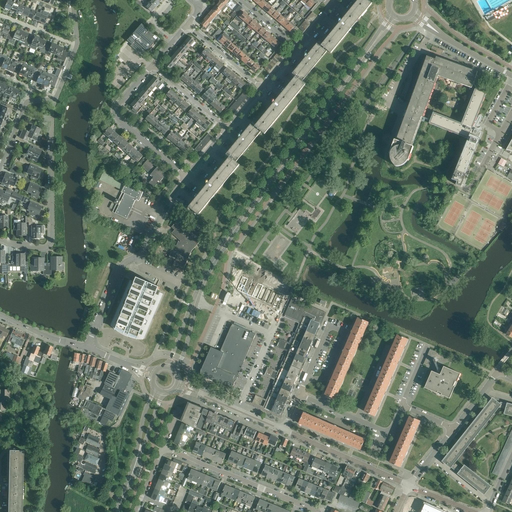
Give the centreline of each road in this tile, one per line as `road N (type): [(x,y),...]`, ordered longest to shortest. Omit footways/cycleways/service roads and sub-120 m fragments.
road 1 (unclassified): [(194,301),(223,246),(394,16)]
road 2 (residential): [(87,348),(117,268),(142,254),(187,179)]
road 3 (residential): [(0,240),(45,248),(50,242),(53,99)]
road 4 (residential): [(317,511),(162,446)]
road 5 (residential): [(187,179),(116,118),(153,65)]
road 6 (tertiary): [(409,486),(282,430)]
road 7 (residential): [(401,406),(383,431),(299,394)]
